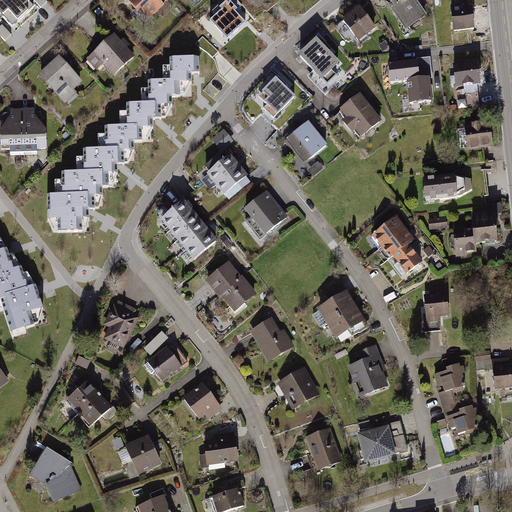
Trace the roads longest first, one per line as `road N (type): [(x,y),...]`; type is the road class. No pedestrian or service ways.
road 1 (residential): [(243,131),(372,290),(402,354),(441,493)]
road 2 (residential): [(123,242),(0,480)]
road 3 (residential): [(244,86),(163,176),(123,242)]
road 4 (residential): [(281,511),(251,409),(213,354)]
road 5 (tertiary): [(498,0),(511,130)]
